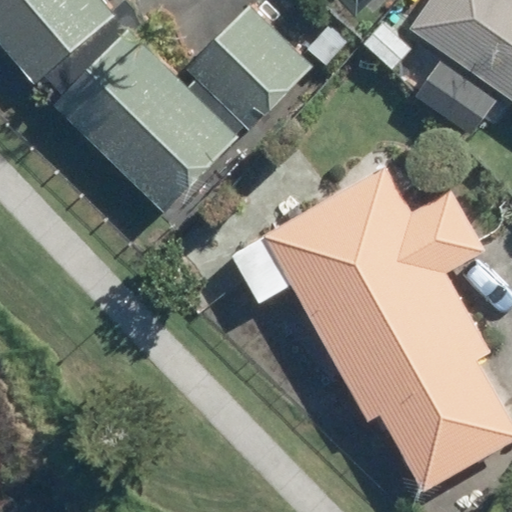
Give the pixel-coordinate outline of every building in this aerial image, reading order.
[(109,0),(0,0),(0,17),(48,72),(118,10),(109,0)] [(511,0),(439,0),(423,24),(511,86),(511,0)] [(253,2),(193,66),(259,127),(319,63),(253,2)] [(125,14),(63,77),(178,196),(242,130),(125,14)] [(383,14),(365,30),(393,59),(410,43),(383,14)] [(356,43),(336,24),(314,44),(334,64),(356,43)] [(392,164),(287,224),(390,406),(433,481),(511,435),(511,400),(484,353),(498,345),(454,268),(493,248),(460,186),(419,210),(392,164)]
